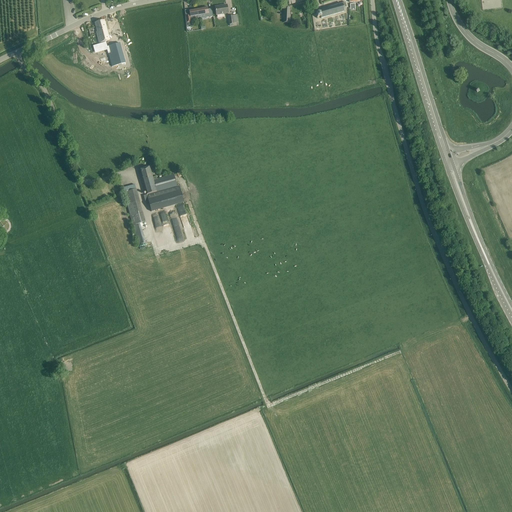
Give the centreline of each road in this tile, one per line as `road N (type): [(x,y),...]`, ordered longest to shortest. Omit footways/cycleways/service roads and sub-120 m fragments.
road 1 (unclassified): [(511,388),(423,208),(372,0)]
road 2 (tertiary): [(0,60),(98,14),(154,0)]
road 3 (primary): [(446,154),(396,0)]
